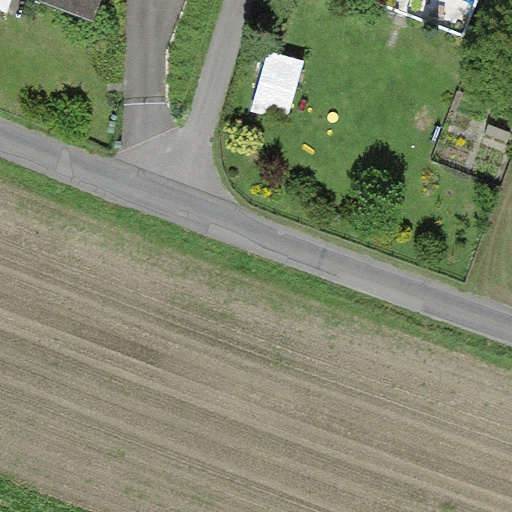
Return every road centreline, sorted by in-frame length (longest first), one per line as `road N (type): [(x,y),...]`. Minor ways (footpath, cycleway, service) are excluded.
road 1 (unclassified): [(168,213),(511,334)]
road 2 (residential): [(239,0),(168,213)]
road 3 (unclassified): [(0,144),(168,213)]
